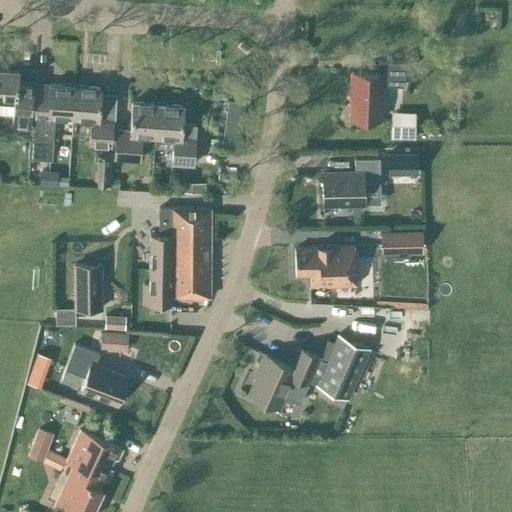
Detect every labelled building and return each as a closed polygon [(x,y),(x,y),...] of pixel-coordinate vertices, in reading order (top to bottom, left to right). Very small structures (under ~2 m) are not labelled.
[(403,85),(403,62),(377,61),(377,73),(351,72),(349,118),(380,119),(381,84),(403,85)] [(0,68),(0,113),(11,115),(11,127),(29,128),(30,114),(31,114),(34,83),(34,82),(17,81),(18,70),(0,68)] [(30,140),(29,158),(51,160),(52,142),(54,117),(72,118),(74,86),(48,84),(34,83),(31,114),(32,114),(30,140)] [(74,86),(72,118),(90,119),(88,144),(110,146),(112,120),(102,119),(103,106),(99,105),(100,88),(74,86)] [(227,99),(225,107),(238,109),(239,101),(227,99)] [(131,102),(129,129),(115,128),(113,158),(135,159),(137,135),(155,136),(157,104),(131,102)] [(157,104),(155,136),(173,137),(171,162),(193,163),(195,124),(181,123),(182,105),(157,104)] [(414,111),(391,111),(390,136),(414,137),(414,111)] [(415,151),(387,152),(387,174),(416,173),(415,151)] [(96,177),(96,182),(99,182),(109,182),(110,178),(111,156),(98,155),(96,177)] [(354,172),(321,173),(322,204),(363,203),(379,203),(379,182),(378,158),(353,158),(354,172)] [(48,170),(39,170),(39,183),(47,183),(48,170)] [(56,176),(56,184),(66,184),(66,176),(56,176)] [(109,185),(109,188),(117,189),(118,179),(110,178),(109,185)] [(182,182),(182,191),(203,192),(204,183),(182,182)] [(158,207),(158,234),(170,234),(171,234),(171,269),(171,296),(209,297),(209,239),(209,208),(171,207),(158,207)] [(405,231),(381,232),(381,252),(405,251),(421,251),(421,231),(405,231)] [(142,283),(141,303),(148,303),(170,304),(170,296),(171,296),(171,269),(171,234),(170,234),(158,234),(149,233),(149,283),(142,283)] [(308,248),(294,248),(295,274),(308,274),(309,286),(355,285),(354,245),(330,246),(330,245),(316,245),(316,246),(308,246),(308,248)] [(75,308),(101,307),(100,263),(74,264),(75,308)] [(55,307),(55,323),(70,323),(69,307),(55,307)] [(125,316),(104,314),(103,328),(124,329),(125,316)] [(100,348),(126,350),(127,332),(101,330),(100,348)] [(324,361),(318,359),(319,356),(298,347),(290,365),(263,353),(256,369),(258,370),(247,394),(278,408),(283,397),(298,404),(311,375),(317,377),(314,384),(347,398),(369,348),(336,334),(324,361)] [(117,404),(127,377),(94,365),(98,353),(73,344),(65,365),(86,373),(79,390),(117,404)] [(53,433),(37,427),(27,455),(43,460),(53,433)] [(67,475),(75,479),(62,508),(69,511),(91,511),(101,490),(97,488),(102,477),(106,479),(111,469),(108,467),(112,457),(116,459),(121,449),(79,429),(65,460),(72,464),(67,475)] [(48,449),(43,460),(59,469),(65,457),(48,449)] [(191,461),(191,489),(211,489),(211,491),(257,491),(257,451),(211,451),(211,461),(191,461)]
